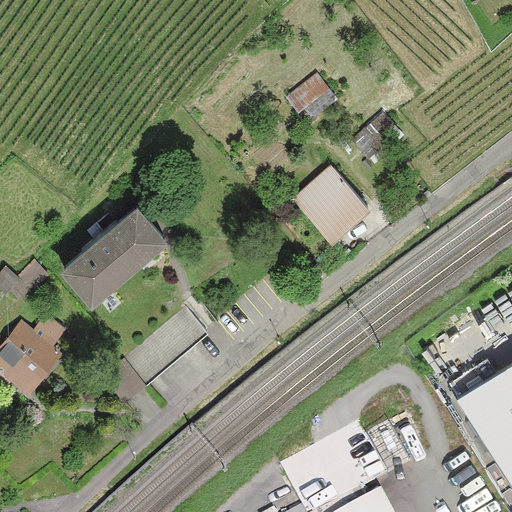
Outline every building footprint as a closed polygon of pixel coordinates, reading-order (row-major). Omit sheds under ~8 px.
[(327,87),(316,74),(288,96),(299,109),(327,87)] [(398,129),(385,114),(355,139),(369,154),(398,129)] [(334,167),(295,200),(329,239),(367,205),(334,167)] [(83,250),(64,267),(91,299),(93,297),(91,295),(106,282),(108,284),(147,251),(145,249),(160,235),(163,238),(164,237),(137,205),(117,221),(115,219),(81,248),(83,250)] [(47,272),(33,259),(8,287),(18,296),(30,282),(34,285),(47,272)] [(17,276),(7,268),(0,275),(0,285),(5,290),(17,276)] [(145,382),(206,330),(186,306),(124,358),(145,382)] [(0,347),(0,367),(27,389),(57,352),(50,346),(63,330),(45,316),(32,332),(21,322),(0,347)] [(511,359),(457,395),(511,479),(511,359)] [(387,473),(359,420),(279,463),(302,505),(306,511),(392,511),(381,491),(368,498),(362,487),(387,473)]
